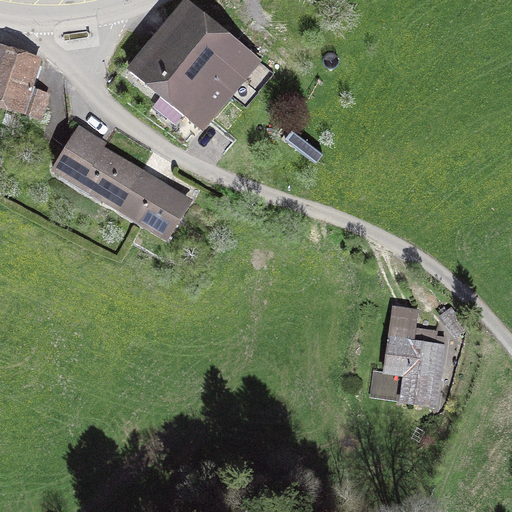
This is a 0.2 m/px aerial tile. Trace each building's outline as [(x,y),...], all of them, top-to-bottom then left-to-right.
[(259,62),(187,3),(130,72),(201,130),(259,62)] [(0,107),(19,113),(19,112),(26,91),(35,62),(0,50),(0,107)] [(46,97),(26,91),(19,112),(39,119),(46,97)] [(55,170),(80,185),(100,151),(102,148),(77,133),(55,170)] [(140,174),(100,151),(80,185),(104,199),(106,195),(120,204),(118,208),(119,208),(135,182),(140,174)] [(145,189),(135,182),(119,208),(152,229),(155,224),(170,234),(188,203),(150,181),(145,189)] [(441,366),(444,338),(435,336),(436,332),(415,329),(417,312),(393,309),(384,372),(386,373),(385,381),(404,383),(402,402),(427,406),(433,365),(441,366)]
